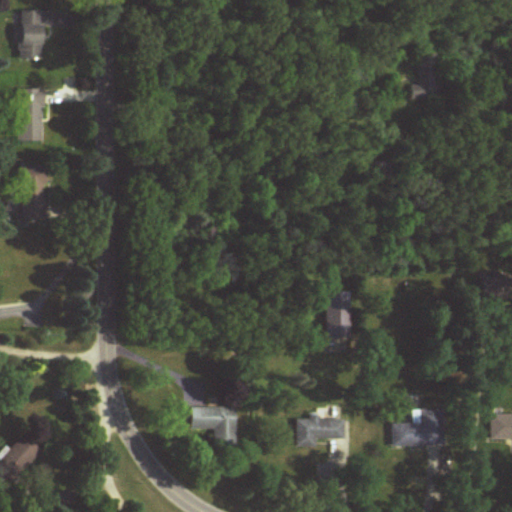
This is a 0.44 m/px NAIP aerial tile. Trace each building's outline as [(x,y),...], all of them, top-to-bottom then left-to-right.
[(16,60),(41,60),(41,12),(16,12),(16,60)] [(407,85),(407,100),(434,100),(434,54),(412,54),(412,85),(407,85)] [(39,90),(14,90),(14,142),(39,142),(39,90)] [(385,162),(362,162),(362,179),(385,179),(385,162)] [(41,221),(41,166),(18,166),(18,221),(41,221)] [(196,224),(196,245),(209,245),(209,224),(196,224)] [(322,293),(322,339),(347,339),(347,293),(322,293)] [(187,430),(211,430),(211,449),(232,449),(232,408),(187,408),(187,430)] [(389,425),(389,448),(442,448),(442,411),(409,411),(409,425),(389,425)] [(511,415),(487,415),(487,441),(511,440),(511,415)] [(313,440),(341,440),(341,420),(294,420),(294,449),(313,449),(313,440)] [(37,454),(21,437),(0,457),(0,479),(6,485),(37,454)]
